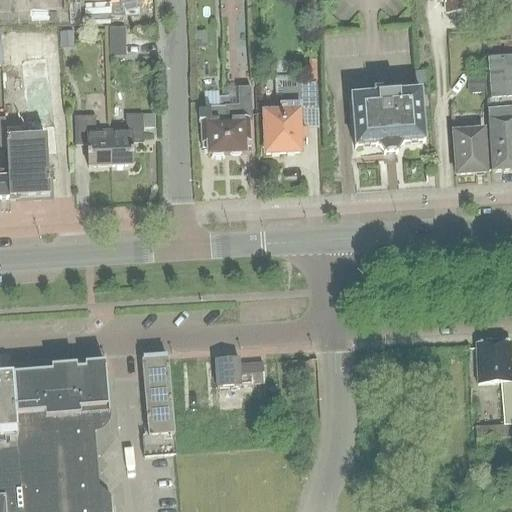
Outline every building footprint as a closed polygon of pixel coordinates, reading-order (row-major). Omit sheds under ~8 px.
[(445,7),(446,16),(476,13),(475,0),(437,0),(438,3),(445,7)] [(109,30),(109,44),(126,44),(126,30),(109,30)] [(60,36),(61,48),(72,47),(72,35),(60,36)] [(511,59),(509,60),(483,62),(486,102),(487,122),(490,175),(511,173),(511,59)] [(277,114),(261,114),(263,159),(301,157),(300,141),(306,141),(306,130),(301,130),(300,112),(316,111),(315,85),(295,86),(295,90),(281,90),(282,101),(276,101),(277,114)] [(229,110),(219,110),(219,122),(224,122),(226,157),(230,157),(232,158),(238,158),(239,156),(245,156),(245,150),(249,150),(248,124),(252,124),(250,90),(237,90),(238,109),(229,110)] [(200,115),(198,115),(198,126),(201,126),(201,146),(202,151),(206,151),(206,158),(212,158),(214,159),(219,159),(221,157),(226,157),(224,122),(219,122),(219,110),(229,110),(228,99),(218,99),(218,93),(203,94),(204,114),(200,114),(200,115)] [(349,100),(354,151),(376,149),(382,156),(382,157),(397,156),(397,154),(402,147),(424,145),(420,94),(349,100)] [(109,133),(110,169),(131,169),(131,142),(142,141),(142,116),(124,117),(125,133),(109,133)] [(153,117),(143,117),(143,130),(154,129),(153,117)] [(110,169),(109,133),(95,134),(95,118),(73,119),(74,143),(87,143),(88,170),(110,169)] [(0,201),(8,201),(6,157),(5,143),(4,130),(4,120),(0,120),(0,201)] [(27,129),(4,130),(5,143),(6,157),(8,201),(10,200),(21,200),(28,199),(35,199),(48,198),(45,155),(44,138),(27,139),(27,129)] [(481,132),(452,134),(455,176),(484,174),(481,132)] [(478,346),(475,346),(477,387),(500,386),(501,406),(511,405),(511,362),(510,363),(509,343),(478,345),(478,346)] [(263,387),(262,366),(239,367),(238,361),(214,363),(216,391),(241,390),(241,388),(263,387)] [(143,461),(172,458),(175,458),(175,457),(171,410),(167,362),(141,364),(142,379),(145,412),(147,439),(141,440),(143,461)] [(0,511),(110,511),(110,498),(98,488),(94,434),(108,417),(105,382),(104,366),(84,368),(84,369),(75,370),(75,368),(50,370),(50,372),(32,374),(32,372),(12,374),(7,374),(4,374),(0,374),(0,511)] [(261,401),(243,402),(246,424),(263,422),(261,401)] [(511,405),(501,406),(502,427),(509,427),(511,426),(511,405)] [(509,427),(502,427),(474,429),(476,456),(511,454),(509,427)]
